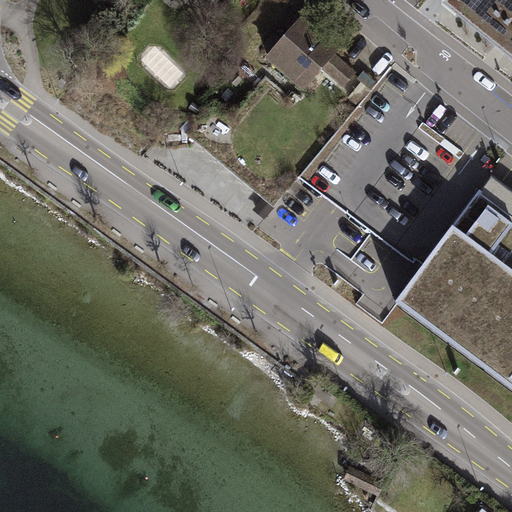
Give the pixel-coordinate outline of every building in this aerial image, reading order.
[(66,0),(89,9),(92,0),(66,0)] [(191,0),(206,11),(215,0),(191,0)] [(511,0),(446,0),(443,4),(502,52),(511,38),(511,0)] [(337,49),(296,16),(262,58),(302,90),(318,71),(341,90),(355,73),(332,55),(337,49)] [(511,38),(502,52),(511,59),(511,38)] [(193,140),(275,209),(302,177),(220,107),(193,140)] [(491,160),(485,155),(480,161),(486,166),(491,160)] [(511,254),(511,219),(478,194),(393,306),(511,394),(511,280),(500,271),(511,254)] [(323,380),(308,401),(319,408),(323,402),(333,409),(343,395),(323,380)] [(386,482),(350,465),(343,480),(379,496),(386,482)]
